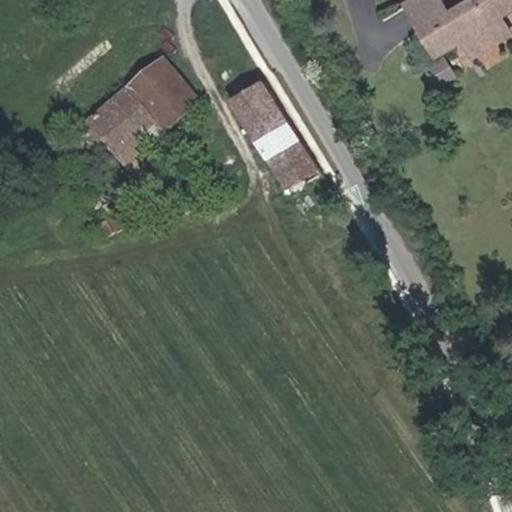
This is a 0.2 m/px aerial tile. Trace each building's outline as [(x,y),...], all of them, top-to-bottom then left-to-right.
[(453,12),(446,0),(418,0),(417,1),(416,0),(415,0),(409,4),(424,29),(453,12)] [(511,31),(511,27),(503,14),(511,8),(511,0),(473,0),(453,12),(424,29),(439,53),(464,38),(475,55),(511,31)] [(205,104),(167,59),(91,122),(127,166),(140,155),(137,149),(158,132),(163,137),(205,104)] [(456,75),(445,59),(429,69),(440,85),(456,75)] [(319,168),(265,81),(235,99),(290,186),(319,168)] [(125,212),(111,187),(82,201),(96,227),(125,212)]
